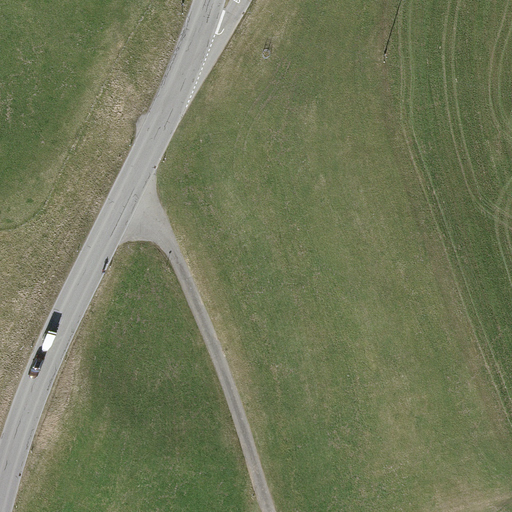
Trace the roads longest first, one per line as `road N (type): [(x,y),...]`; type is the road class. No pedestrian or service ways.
road 1 (tertiary): [(195,38),(43,369),(0,501)]
road 2 (track): [(125,195),(172,244),(222,364),(269,511)]
